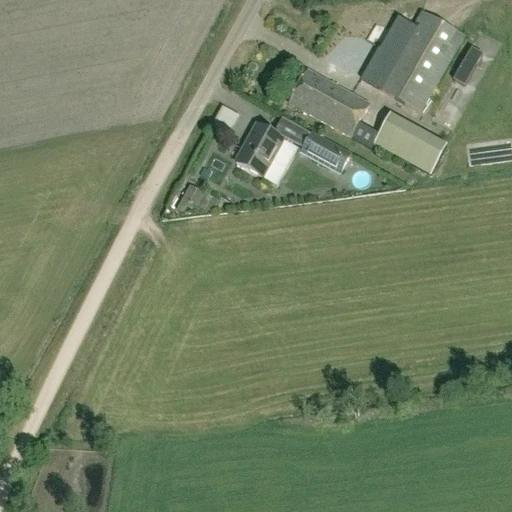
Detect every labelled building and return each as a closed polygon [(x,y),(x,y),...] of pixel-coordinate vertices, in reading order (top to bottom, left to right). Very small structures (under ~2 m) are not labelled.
[(341,34),(333,48),(325,62),(420,115),(463,39),(423,16),(416,29),(400,20),(380,56),(341,34)] [(390,118),(379,139),(371,135),(373,133),(361,126),(371,109),(308,73),(289,106),(371,152),(374,147),(431,179),(448,150),(390,118)] [(242,120),(248,99),(233,94),(227,115),(242,120)] [(262,181),(284,143),(258,128),(236,166),(262,181)] [(339,178),(349,160),(312,139),(302,156),(339,178)] [(184,217),(187,211),(194,215),(205,197),(190,189),(176,213),(183,217),(184,217)] [(200,208),(211,214),(217,203),(205,197),(200,208)]
